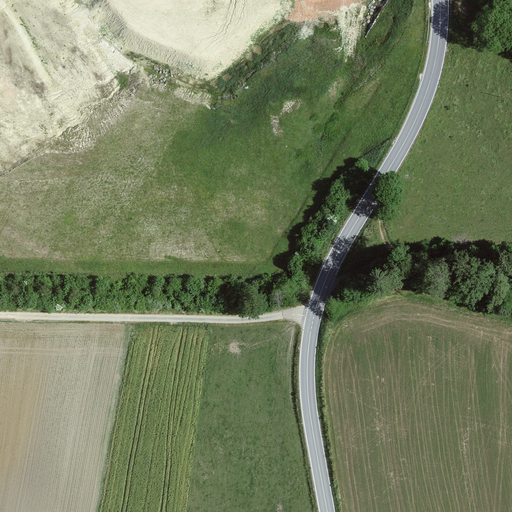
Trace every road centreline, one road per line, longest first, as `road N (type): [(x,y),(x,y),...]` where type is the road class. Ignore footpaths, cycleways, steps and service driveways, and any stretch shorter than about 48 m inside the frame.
road 1 (tertiary): [(327,511),(308,387),(315,312),(340,251),(416,123),(436,66),(441,0)]
road 2 (track): [(315,312),(0,311)]
